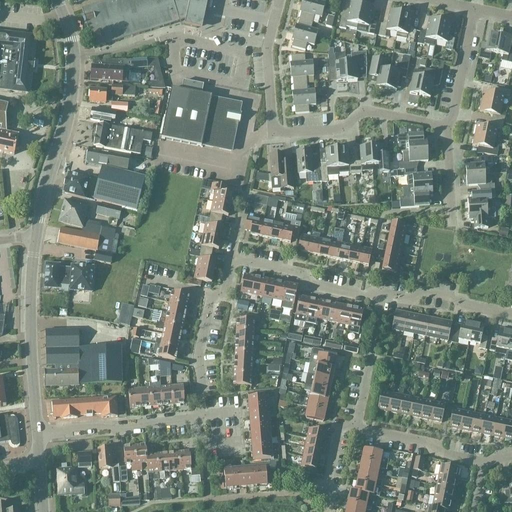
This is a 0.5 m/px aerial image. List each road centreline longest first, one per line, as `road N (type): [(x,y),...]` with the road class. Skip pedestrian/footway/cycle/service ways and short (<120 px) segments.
road 1 (residential): [(511,313),(422,290),(405,299),(313,286),(302,272),(231,258)]
road 2 (residential): [(446,127),(364,111),(341,131),(274,137),(269,39)]
road 3 (residential): [(32,235),(73,93),(71,37),(54,0)]
road 4 (residential): [(37,433),(32,235)]
road 5 (residential): [(201,414),(198,355),(210,298),(224,292),(231,258)]
road 6 (residential): [(355,424),(481,461)]
road 7 (residential): [(446,127),(474,9)]
